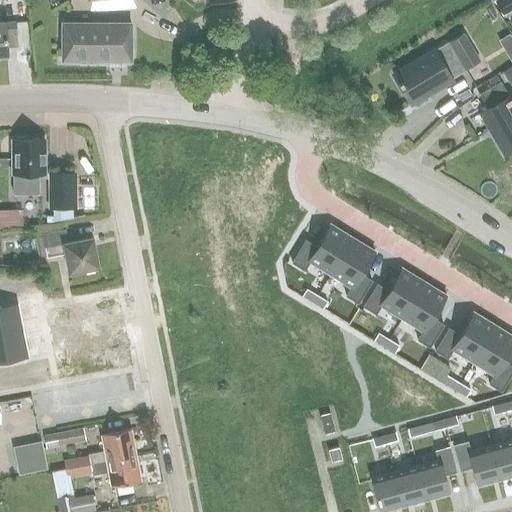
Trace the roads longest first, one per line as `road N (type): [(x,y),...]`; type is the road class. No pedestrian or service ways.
road 1 (residential): [(183,511),(106,104)]
road 2 (residential): [(511,319),(312,195),(305,174),(314,138)]
road 3 (tertiary): [(511,240),(426,183),(314,138)]
road 4 (residential): [(250,21),(323,23),(371,0)]
road 5 (tertiary): [(106,104),(230,116)]
